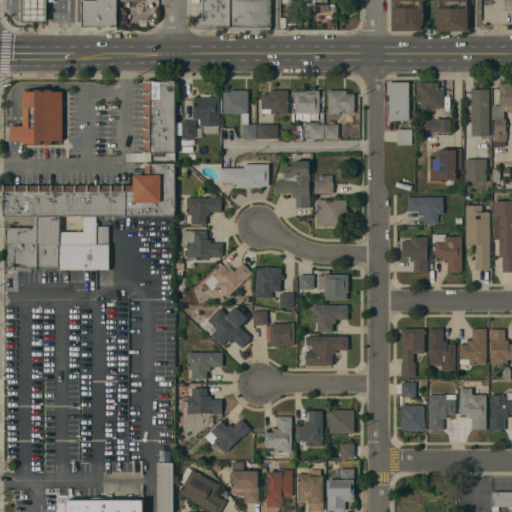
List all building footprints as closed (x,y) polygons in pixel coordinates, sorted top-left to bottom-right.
[(54,0),(54,1),(47,1),(47,21),(21,21),(21,0),(54,0)] [(117,0),(117,27),(82,27),(82,0),(117,0)] [(194,27),(194,18),(203,18),(203,0),(230,0),(231,27),(194,27)] [(230,0),(270,0),(270,30),(231,30),(231,27),(230,0)] [(392,0),(424,0),(424,25),(423,25),(423,30),(392,30),(392,0)] [(468,0),(468,31),(435,31),(435,0),(468,0)] [(317,4),(329,4),(329,12),(317,12),(317,4)] [(175,159),(169,159),(169,153),(144,153),(144,82),(175,82),(175,159)] [(409,120),(389,120),(389,94),(387,94),(387,82),(409,82),(409,120)] [(438,82),(438,89),(444,89),(444,108),(433,108),(433,110),(421,110),(421,103),(418,103),(418,94),(417,94),(417,82),(438,82)] [(511,110),(504,110),(504,118),(506,118),(506,131),(505,141),(494,141),(495,132),(495,119),(493,119),(493,105),(500,105),(500,89),(500,83),(511,83),(511,86),(511,110)] [(63,141),(52,141),(52,145),(36,145),(36,143),(26,143),(26,141),(10,141),(10,126),(24,126),(24,91),(36,91),(36,89),(41,89),(41,91),(46,91),(46,89),(52,89),(52,91),(63,91),(63,141)] [(471,89),(489,89),(489,136),(472,136),(471,89)] [(256,124),(256,138),(242,138),(242,113),(223,113),(223,91),(231,91),(231,90),(248,90),(248,124),(256,124)] [(288,113),(271,114),(271,113),(262,113),(262,109),(261,109),(261,94),(269,94),(269,91),(271,91),(271,90),(288,90),(288,113)] [(319,113),(319,119),(309,119),(309,120),(296,120),(296,113),(295,113),(295,91),(302,91),(302,90),(319,90),(319,95),(320,95),(320,98),(319,98),(319,104),(320,104),(320,106),(319,106),(319,109),(320,109),(320,111),(319,111),(319,113)] [(328,90),(345,90),(345,91),(347,91),(347,94),(354,94),(354,113),(335,113),(328,113),(328,90)] [(200,126),(200,119),(193,119),(193,97),(220,97),(220,126),(219,126),(219,135),(203,135),(203,126),(200,126)] [(425,132),(426,120),(436,120),(436,119),(451,119),(451,132),(425,132)] [(181,120),(196,120),(196,138),(181,138),(181,120)] [(324,138),(310,138),(310,137),(304,137),(304,124),(310,124),(310,122),(319,122),(319,124),(324,124),(324,138)] [(278,124),(278,138),(258,138),(258,124),(278,124)] [(338,138),(325,138),(325,124),(338,124),(338,138)] [(355,124),(355,129),(359,128),(359,136),(344,136),(344,132),(340,132),(341,124),(355,124)] [(410,129),(410,144),(397,144),(397,129),(410,129)] [(430,158),(439,158),(439,149),(462,149),(462,172),(456,172),(456,179),(430,179),(430,158)] [(298,158),(309,158),(309,195),(310,195),(310,207),(296,207),(296,196),(292,196),(292,192),(275,193),(275,181),(281,181),(281,179),(284,179),(284,181),(284,165),(293,165),(293,160),(298,160),(298,158)] [(465,159),(486,159),(486,181),(465,181),(465,159)] [(102,216),(102,217),(84,217),(84,216),(59,216),(59,217),(33,217),(33,216),(5,216),(5,186),(134,185),(134,175),(144,175),(144,163),(174,163),(174,215),(137,216),(102,216)] [(233,187),(233,182),(220,182),(220,167),(244,167),(244,164),(269,164),(269,185),(261,185),(261,186),(233,187)] [(315,193),(315,174),(332,175),(332,181),(334,181),(333,193),(315,193)] [(209,213),(209,217),(205,217),(205,225),(190,225),(190,224),(187,224),(187,216),(186,216),(186,198),(208,198),(208,194),(215,194),(215,198),(220,198),(220,213),(209,213)] [(443,196),(443,213),(438,214),(438,223),(423,223),(423,215),(421,215),(421,214),(420,214),(420,210),(408,210),(408,197),(443,196)] [(346,226),(317,226),(317,199),(346,199),(346,226)] [(499,239),(494,239),(494,200),(511,200),(511,271),(502,271),(502,256),(495,256),(495,241),(499,241),(499,239)] [(482,205),(482,212),(489,212),(490,269),(476,269),(475,259),(476,259),(476,253),(475,253),(475,247),(476,247),(476,244),(466,244),(465,205),(482,205)] [(59,217),(59,231),(84,231),(84,217),(102,217),(102,219),(97,219),(97,226),(109,226),(109,269),(57,270),(57,271),(53,271),(53,270),(42,270),(38,270),(23,270),(20,270),(14,270),(14,253),(15,253),(15,244),(6,244),(6,227),(33,227),(33,217),(59,217)] [(207,230),(207,239),(211,239),(211,243),(223,243),(223,257),(187,257),(187,242),(182,242),(182,230),(207,230)] [(446,234),(446,236),(462,236),(462,272),(447,272),(447,260),(444,260),(444,256),(435,256),(435,242),(432,242),(432,234),(446,234)] [(428,236),(428,243),(427,243),(427,259),(428,259),(428,271),(413,271),(413,260),(410,260),(410,256),(402,256),(402,241),(411,241),(411,236),(428,236)] [(176,262),(184,262),(184,270),(182,270),(182,272),(182,275),(177,275),(176,262)] [(253,273),(227,297),(216,286),(212,290),(205,282),(212,275),(223,264),(229,271),(232,268),(234,271),(243,262),(253,273)] [(282,268),(280,291),(272,290),(271,298),(255,297),(257,267),(264,268),(264,266),(282,268)] [(348,274),(348,291),(347,291),(347,299),(325,299),(325,289),(318,289),(318,275),(325,275),(325,274),(348,274)] [(313,275),(314,288),(300,289),(299,275),(313,275)] [(294,293),(294,307),(280,307),(280,293),(294,293)] [(348,304),(348,319),(336,319),(336,322),(335,322),(335,323),(332,323),(332,331),(317,331),(317,322),(312,322),(312,304),(348,304)] [(248,317),(239,326),(251,337),(242,347),(232,339),(230,342),(227,339),(222,345),(210,335),(217,328),(208,320),(219,308),(228,315),(235,306),(248,317)] [(268,323),(255,325),(254,308),(261,307),(261,310),(266,309),(268,323)] [(295,323),(295,344),(287,344),(287,346),(270,346),(270,323),(295,323)] [(424,353),(414,353),(414,362),(416,362),(416,376),(402,376),(402,375),(401,375),(401,362),(402,362),(402,358),(403,358),(403,345),(401,345),(401,328),(424,328),(424,330),(426,330),(426,333),(424,333),(424,353)] [(443,340),(447,340),(447,344),(455,344),(455,370),(442,370),(442,363),(429,363),(429,328),(443,328),(443,340)] [(487,328),(486,364),(469,364),(469,363),(461,363),(461,359),(459,359),(460,344),(467,344),(467,340),(472,340),(472,328),(487,328)] [(505,340),(508,340),(508,344),(511,344),(511,359),(508,359),(508,363),(490,364),(490,356),(491,356),(491,339),(491,329),(505,328),(505,340)] [(348,336),(348,350),(336,350),(336,353),(333,353),(332,365),(305,365),(305,350),(313,350),(313,335),(348,336)] [(223,352),(223,367),(211,366),(211,369),(210,369),(210,371),(207,371),(207,378),(192,378),(192,369),(187,369),(187,352),(223,352)] [(418,396),(418,401),(404,401),(405,397),(407,398),(407,396),(402,396),(401,396),(401,382),(416,382),(416,396),(418,396)] [(207,388),(207,396),(211,396),(211,399),(222,399),(222,414),(210,414),(210,413),(194,413),(187,413),(187,396),(192,396),(192,388),(207,388)] [(472,388),(472,394),(487,394),(486,429),(472,429),(472,418),(468,418),(468,414),(459,414),(460,388),(472,388)] [(505,429),(490,429),(490,417),(491,417),(491,399),(490,399),(490,395),(507,395),(507,393),(511,392),(511,414),(508,414),(508,418),(505,418),(505,429)] [(456,394),(456,414),(447,414),(447,418),(444,418),(444,430),(431,430),(431,429),(429,429),(429,394),(456,394)] [(425,405),(425,423),(425,424),(426,424),(426,429),(425,429),(425,430),(401,430),(401,412),(403,412),(403,405),(425,405)] [(322,410),(322,445),(306,445),(306,440),(296,440),(296,425),(305,425),(305,421),(308,421),(308,410),(322,410)] [(352,433),(351,434),(350,434),(349,434),(349,433),(348,433),(329,432),(330,411),(337,411),(337,410),(354,410),(354,433),(352,433)] [(291,416),(292,451),(275,452),(275,453),(265,453),(265,432),(274,431),(274,428),(277,428),(277,416),(291,416)] [(222,421),(227,426),(230,424),(232,426),(241,418),(251,429),(242,438),(241,437),(230,447),(231,448),(225,453),(214,440),(212,442),(207,437),(212,432),(211,431),(222,421)] [(354,443),(354,457),(340,457),(340,443),(354,443)] [(244,461),(244,470),(258,470),(258,485),(259,485),(259,503),(244,503),(244,493),(232,493),(232,488),(231,488),(231,485),(232,485),(232,470),(233,470),(233,461),(244,461)] [(157,511),(157,463),(173,463),(173,511),(157,511)] [(220,485),(215,494),(226,501),(219,511),(213,511),(179,492),(184,483),(180,481),(187,467),(192,470),(192,469),(220,485)] [(354,468),(354,495),(354,501),(345,501),(345,511),(328,510),(328,479),(340,479),(340,468),(354,468)] [(293,496),(283,496),(283,506),(267,506),(267,471),(280,471),(280,469),(293,469),(293,496)] [(298,473),(311,473),(311,476),(323,476),(324,511),(308,511),(308,500),(298,500),(298,473)] [(497,511),(490,511),(490,506),(492,506),(492,491),(511,491),(511,506),(497,506),(497,511)] [(93,497),(100,497),(100,500),(143,500),(143,511),(59,511),(59,502),(66,502),(66,499),(93,499),(93,497)]
